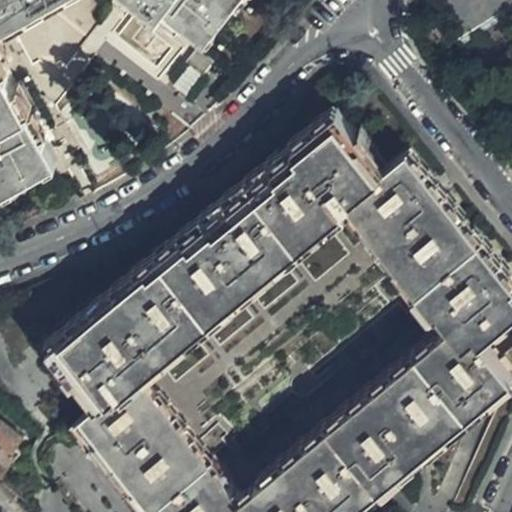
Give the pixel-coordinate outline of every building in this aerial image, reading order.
[(0,62),(0,16),(27,0),(151,0),(199,37),(227,0),(0,0),(0,184),(53,155),(0,62)] [(511,0),(439,0),(465,36),(511,5),(511,0)] [(197,75),(211,60),(190,45),(179,60),(197,75)] [(497,83),(480,59),(468,66),(484,91),(497,83)] [(386,163),(338,106),(50,340),(97,398),(78,414),(158,511),(339,511),(511,371),(509,368),(511,365),(511,361),(503,351),(498,355),(481,334),(511,307),(511,275),(405,147),(386,163)] [(0,418),(0,472),(15,455),(12,451),(24,436),(0,418)]
